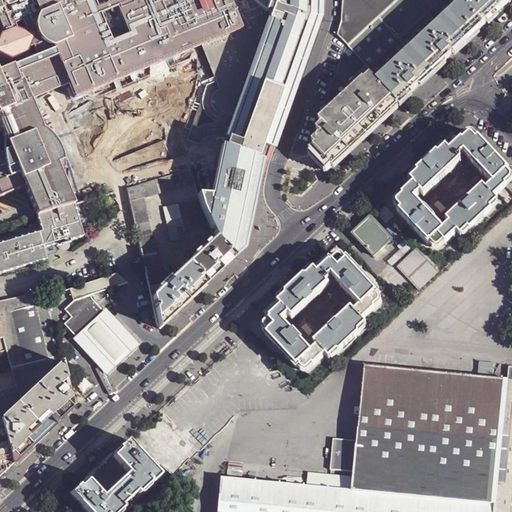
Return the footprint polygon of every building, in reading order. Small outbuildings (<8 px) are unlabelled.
[(0,0),(0,54),(6,58),(12,55),(17,65),(30,100),(66,84),(72,99),(139,72),(143,75),(149,76),(161,74),(167,70),(172,58),(239,31),(228,3),(226,0),(0,0)] [(250,0),(251,0),(256,7),(264,13),(267,5),(271,7),(266,23),(268,23),(225,145),(258,157),(259,152),(266,154),(312,20),(313,0),(250,0)] [(378,79),(379,79),(457,6),(451,0),(441,0),(431,9),(421,0),(342,0),(341,22),(336,34),(336,35),(365,66),(378,79)] [(509,1),(509,0),(462,0),(457,6),(379,79),(378,79),(376,81),(398,105),(411,93),(420,85),(445,62),(453,54),(478,31),(487,23),(496,14),(509,1)] [(421,0),(431,9),(441,0),(421,0)] [(498,16),(496,14),(487,23),(489,25),(498,16)] [(506,24),(509,21),(508,17),(506,14),(499,22),(501,24),(506,24)] [(480,33),(478,31),(453,54),(455,56),(480,33)] [(0,71),(17,65),(12,55),(6,58),(0,54),(0,71)] [(447,64),(445,62),(420,85),(422,87),(440,70),(447,64)] [(17,65),(0,71),(0,111),(30,100),(17,65)] [(378,79),(365,66),(346,84),(351,89),(368,74),(372,78),(376,81),(378,79)] [(332,114),(372,78),(368,74),(351,89),(329,110),(332,114)] [(395,108),(398,105),(376,81),(372,78),(332,114),(350,133),(386,98),(395,108)] [(413,96),(411,93),(398,105),(401,107),(408,100),(413,96)] [(358,143),(395,108),(386,98),(350,133),(358,143)] [(30,100),(0,111),(0,125),(11,151),(0,155),(0,196),(25,186),(38,215),(73,205),(30,100)] [(320,125),(332,114),(329,110),(317,121),(320,125)] [(318,162),(350,133),(332,114),(320,125),(315,130),(308,152),(318,162)] [(341,158),(358,143),(350,133),(318,162),(327,172),(341,158)] [(469,135),(468,136),(462,141),(459,138),(456,134),(395,191),(401,198),(397,201),(395,204),(396,206),(399,210),(397,212),(428,246),(430,243),(433,246),(435,249),(438,248),(444,243),(445,244),(457,233),(461,236),(468,229),(469,231),(491,210),(490,209),(497,202),(494,198),(506,187),(505,186),(509,182),(511,179),(510,177),(506,173),(509,171),(477,138),(475,140),(472,136),(469,135)] [(258,157),(225,145),(223,151),(219,150),(219,153),(210,196),(197,195),(198,200),(209,225),(209,227),(211,231),(215,231),(213,236),(215,238),(233,257),(242,248),(256,176),(258,177),(262,166),(266,154),(259,152),(258,157)] [(189,170),(126,189),(130,207),(135,230),(146,274),(158,271),(142,198),(193,183),(189,170)] [(209,225),(198,200),(162,208),(170,242),(184,238),(183,231),(209,225)] [(73,205),(38,215),(42,229),(0,241),(0,274),(47,260),(44,249),(56,245),(57,247),(71,243),(71,241),(84,237),(74,204),(73,205)] [(385,208),(378,215),(386,223),(393,216),(385,208)] [(362,222),(357,227),(360,231),(355,235),(354,237),(359,242),(360,241),(374,257),(393,239),(372,216),(363,224),(362,222)] [(158,329),(234,258),(233,257),(215,238),(209,244),(207,246),(201,251),(199,253),(194,258),(175,275),(170,280),(166,283),(157,291),(151,297),(158,329)] [(404,255),(396,247),(385,258),(393,266),(404,255)] [(413,249),(392,268),(416,293),(436,273),(413,249)] [(344,261),(342,258),(339,257),(336,258),(331,262),(325,256),(265,313),(271,320),(266,324),(264,326),(265,329),(269,333),(267,335),(297,368),(299,366),(303,369),(305,371),(307,370),(313,365),(314,367),(326,355),(329,359),(337,352),(338,353),(360,333),(358,332),(367,324),(364,321),(375,309),(374,308),(379,303),(380,301),(379,299),(375,295),(377,293),(350,263),(348,261),(347,260),(344,261)] [(166,270),(158,271),(146,274),(151,297),(157,291),(155,289),(164,281),(168,278),(168,277),(166,270)] [(77,337),(104,312),(91,298),(90,294),(126,281),(115,272),(62,291),(73,300),(63,309),(68,313),(64,317),(68,322),(64,325),(77,337)] [(401,284),(397,280),(389,288),(393,292),(401,284)] [(155,289),(157,291),(166,283),(164,281),(155,289)] [(43,292),(0,300),(0,322),(16,385),(0,388),(0,421),(12,466),(73,409),(43,292)] [(106,309),(104,312),(77,337),(74,340),(84,350),(106,373),(138,342),(116,320),(106,309)] [(0,388),(16,385),(0,322),(0,388)] [(227,359),(137,425),(163,424),(164,431),(170,431),(171,459),(179,459),(185,455),(193,454),(207,444),(207,437),(209,437),(219,430),(214,424),(219,421),(218,399),(228,399),(227,359)] [(495,379),(496,368),(484,367),(483,378),(431,374),(432,363),(425,362),(423,373),(366,368),(358,444),(336,442),(332,471),(355,474),(354,479),(311,474),(309,487),(225,479),(221,511),(503,511),(511,423),(511,367),(510,380),(507,380),(501,380),(495,379)] [(0,476),(3,474),(12,466),(0,421),(0,476)] [(130,439),(72,493),(89,511),(121,511),(127,507),(124,504),(138,491),(141,494),(153,483),(154,484),(163,475),(130,439)]
